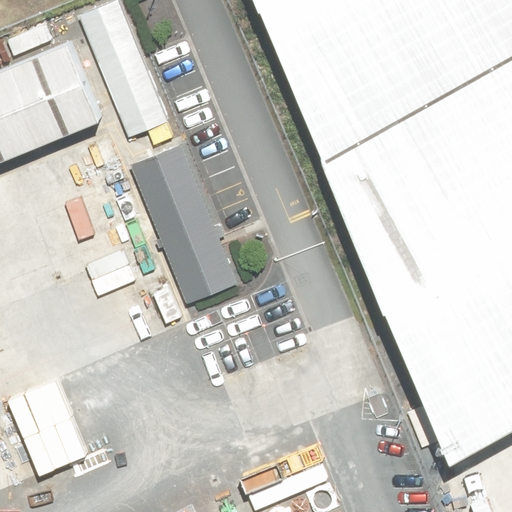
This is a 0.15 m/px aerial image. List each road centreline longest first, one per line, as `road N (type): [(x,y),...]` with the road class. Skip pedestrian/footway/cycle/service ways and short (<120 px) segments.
road 1 (unknown): [(135,485),(9,255)]
road 2 (unknown): [(346,389),(135,485)]
